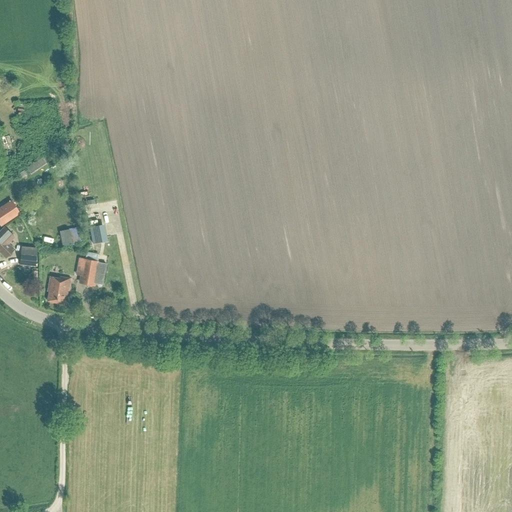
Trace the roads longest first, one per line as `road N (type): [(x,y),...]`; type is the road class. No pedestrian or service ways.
road 1 (tertiary): [(511,342),(350,344),(79,326),(44,319),(0,289)]
road 2 (track): [(61,323),(57,500),(49,511)]
